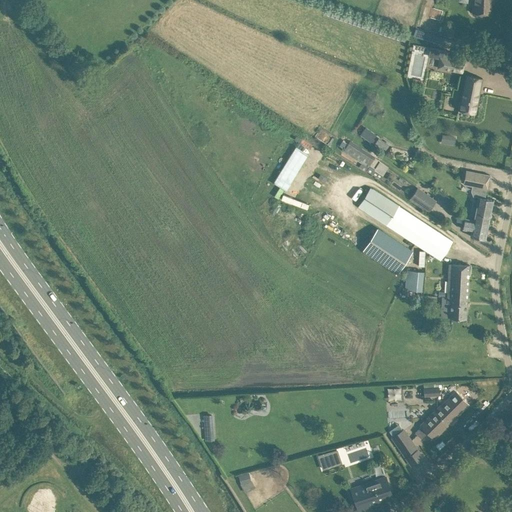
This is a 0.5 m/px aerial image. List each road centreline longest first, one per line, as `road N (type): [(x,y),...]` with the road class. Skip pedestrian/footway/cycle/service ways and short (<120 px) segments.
road 1 (secondary): [(201,511),(0,227)]
road 2 (secondary): [(0,257),(181,511)]
road 3 (unclassified): [(511,390),(495,337),(494,286),(511,192)]
road 4 (unclassified): [(389,511),(511,390)]
